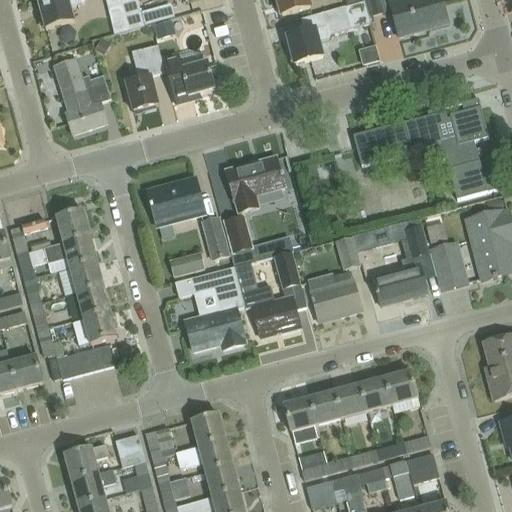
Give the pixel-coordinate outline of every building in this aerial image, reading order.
[(84,0),(52,0),(38,4),(46,32),(75,24),(71,9),(86,5),(84,0)] [(129,32),(120,0),(106,0),(115,36),(129,32)] [(144,28),(138,2),(136,0),(120,0),(129,32),(144,28)] [(276,0),(282,18),(310,11),(307,0),(276,0)] [(365,0),(370,17),(385,13),(381,0),(365,0)] [(403,0),(388,0),(400,40),(419,35),(417,30),(447,21),(442,5),(444,4),(443,1),(441,1),(441,0),(404,0),(403,0)] [(287,40),(295,67),(324,59),(319,40),(371,26),(365,4),(321,16),(301,22),(305,35),(287,40)] [(167,22),(152,26),(156,41),(165,38),(176,36),(172,21),(167,22)] [(62,30),(59,39),(65,45),(74,44),(77,35),(71,28),(62,30)] [(100,42),(95,51),(105,57),(110,47),(100,42)] [(126,85),(133,114),(159,108),(152,79),(165,76),(158,48),(132,55),(139,82),(126,85)] [(164,61),(176,107),(191,103),(190,99),(215,92),(208,65),(183,72),(178,56),(164,61)] [(73,138),(108,127),(101,105),(111,102),(104,79),(84,85),(77,63),(55,70),(69,115),(66,116),(73,138)] [(354,139),(362,169),(415,156),(414,152),(438,146),(442,161),(448,160),(459,201),(496,192),(492,176),(483,179),(473,144),(488,140),(478,102),(463,106),(466,114),(451,118),(452,121),(447,122),(444,111),(429,115),(430,119),(418,122),(415,112),(402,116),(404,126),(354,139)] [(255,169),(254,165),(226,173),(238,216),(260,210),(257,199),(285,191),(283,181),(284,180),(283,177),(282,177),(276,160),(275,160),(276,163),(255,169)] [(177,192),(149,199),(152,208),(151,208),(152,212),(153,212),(158,230),(205,217),(195,181),(175,187),(177,192)] [(500,200),(486,204),(489,218),(504,215),(500,200)] [(57,221),(64,246),(91,239),(84,213),(57,221)] [(511,232),(507,214),(469,224),(484,283),(494,280),(494,281),(498,280),(498,279),(511,275),(511,272),(503,236),(511,233),(511,232)] [(446,239),(462,235),(457,218),(441,223),(446,239)] [(205,224),(214,261),(230,257),(221,220),(205,224)] [(257,263),(253,250),(245,220),(226,226),(234,254),(232,255),(236,270),(245,268),(245,267),(257,263)] [(418,221),(403,225),(405,234),(407,241),(412,262),(417,261),(429,257),(422,229),(421,229),(418,221)] [(18,257),(29,254),(25,239),(51,232),(49,223),(11,233),(18,257)] [(355,238),(352,238),(353,240),(355,247),(357,255),(407,241),(405,234),(403,225),(355,238)] [(0,271),(13,268),(4,235),(0,235),(0,271)] [(51,249),(50,249),(33,254),(29,255),(29,254),(18,257),(24,284),(35,281),(32,269),(48,264),(51,276),(70,271),(97,263),(91,239),(64,246),(51,249)] [(288,240),(272,244),(276,260),(280,259),(292,255),(288,240)] [(355,247),(353,240),(336,245),(343,273),(361,269),(357,255),(355,247)] [(49,242),(30,247),(32,254),(33,254),(50,249),(49,242)] [(467,287),(462,267),(457,249),(434,255),(443,293),(467,287)] [(282,292),(289,290),(301,287),(292,255),(280,259),(276,260),(274,260),(282,292)] [(202,256),(189,259),(170,264),(174,280),(206,271),(202,256)] [(77,296),(104,289),(97,263),(70,271),(77,296)] [(401,272),(374,280),(377,293),(375,293),(376,297),(378,297),(381,310),(383,309),(382,306),(402,301),(403,304),(428,297),(423,278),(420,268),(419,268),(401,272)] [(208,277),(176,286),(180,300),(195,296),(199,295),(203,312),(199,313),(201,320),(186,325),(194,355),(222,347),(223,352),(246,346),(237,312),(245,310),(241,296),(237,281),(238,281),(235,270),(208,277)] [(337,287),(311,295),(313,303),(312,303),(313,308),(315,307),(318,321),(340,315),(341,320),(362,315),(357,295),(352,275),(335,279),(337,287)] [(42,305),(35,281),(24,284),(31,308),(42,305)] [(292,300),(276,304),(271,288),(241,296),(245,310),(246,313),(253,311),(255,318),(254,319),(255,322),(256,322),(261,337),(280,331),(281,337),(301,331),(292,300)] [(111,313),(104,289),(77,296),(84,321),(111,313)] [(0,312),(23,306),(20,295),(0,300),(0,312)] [(42,305),(31,308),(37,334),(48,331),(42,305)] [(28,326),(28,324),(29,324),(26,312),(0,319),(0,327),(1,331),(1,333),(28,326)] [(111,313),(84,321),(91,347),(98,345),(118,340),(111,313)] [(50,337),(48,331),(37,334),(44,360),(55,357),(50,337)] [(494,403),(511,398),(511,339),(484,347),(494,384),(490,386),(494,403)] [(63,382),(115,369),(109,348),(49,364),(54,384),(62,382),(63,382)] [(8,355),(11,364),(20,393),(44,387),(36,358),(21,362),(18,352),(8,355)] [(11,364),(0,367),(0,398),(20,393),(11,364)] [(386,381),(393,408),(419,402),(411,374),(386,381)] [(386,381),(360,388),(368,415),(393,408),(386,381)] [(335,395),(343,422),(368,415),(360,388),(335,395)] [(335,395),(310,401),(318,429),(343,422),(335,395)] [(284,408),(292,436),(318,429),(310,401),(284,408)] [(192,424),(199,449),(199,450),(227,444),(219,417),(192,424)] [(511,421),(500,425),(504,439),(507,438),(511,456),(511,421)] [(146,437),(153,463),(163,460),(176,456),(169,431),(146,437)] [(403,445),(406,456),(431,450),(428,438),(403,445)] [(134,468),(135,468),(146,465),(139,439),(116,445),(123,471),(134,468)] [(199,450),(199,449),(177,455),(181,472),(203,466),(206,475),(233,468),(227,444),(199,450)] [(396,447),(379,452),(382,463),(399,458),(396,447)] [(65,458),(72,484),(99,477),(98,476),(95,463),(108,459),(105,448),(65,458)] [(328,466),(327,466),(324,453),(298,460),(304,484),(331,476),(328,466)] [(371,454),(353,459),(356,470),(374,465),(371,454)] [(411,475),(410,476),(414,487),(440,481),(433,457),(408,464),(411,475)] [(170,485),(163,460),(153,463),(159,487),(170,485)] [(345,461),(328,466),(331,476),(348,472),(345,461)] [(409,476),(410,476),(411,475),(408,464),(383,470),(386,482),(395,480),(400,502),(414,498),(409,476)] [(135,468),(141,491),(141,492),(152,489),(146,465),(135,468)] [(240,493),(233,468),(206,475),(212,500),(240,493)] [(383,470),(364,475),(367,487),(370,495),(388,491),(385,482),(386,482),(383,470)] [(72,484),(79,510),(105,502),(102,490),(117,485),(113,472),(98,476),(99,477),(72,484)] [(358,477),(333,484),(335,494),(345,491),(350,511),(367,511),(361,489),(358,477)] [(0,511),(3,511),(12,510),(5,482),(0,483),(0,511)] [(315,511),(338,506),(335,494),(333,484),(306,491),(312,511),(315,511)] [(167,511),(177,510),(170,485),(159,487),(165,511),(167,511)] [(141,492),(146,511),(158,511),(152,489),(141,492)] [(244,511),(240,493),(212,500),(215,511),(244,511)] [(211,511),(209,501),(177,510),(177,511),(211,511)] [(108,511),(105,502),(79,510),(79,511),(108,511)]
